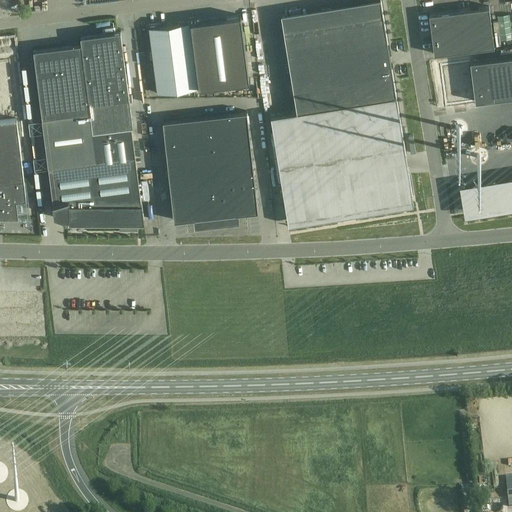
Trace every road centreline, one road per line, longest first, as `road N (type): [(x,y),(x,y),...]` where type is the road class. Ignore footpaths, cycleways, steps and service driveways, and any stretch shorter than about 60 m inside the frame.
road 1 (primary): [(64,387),(248,386),(511,369)]
road 2 (unclassified): [(0,250),(287,251),(445,241)]
road 3 (unclassified): [(408,0),(445,241)]
road 4 (unclassified): [(0,25),(190,0)]
road 5 (unclassified): [(239,511),(108,458)]
road 6 (motorway): [(102,511),(68,461),(64,387)]
